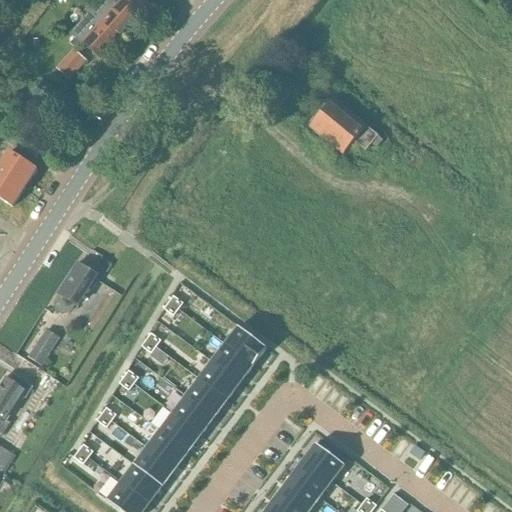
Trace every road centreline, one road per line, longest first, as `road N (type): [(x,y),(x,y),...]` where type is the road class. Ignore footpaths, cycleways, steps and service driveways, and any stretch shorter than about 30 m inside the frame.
road 1 (tertiary): [(218,0),(119,122),(0,298)]
road 2 (residential): [(197,511),(288,390),(450,511)]
road 3 (track): [(274,0),(191,109),(162,128),(99,196),(47,226)]
road 4 (track): [(210,90),(265,126),(323,180),(368,185)]
